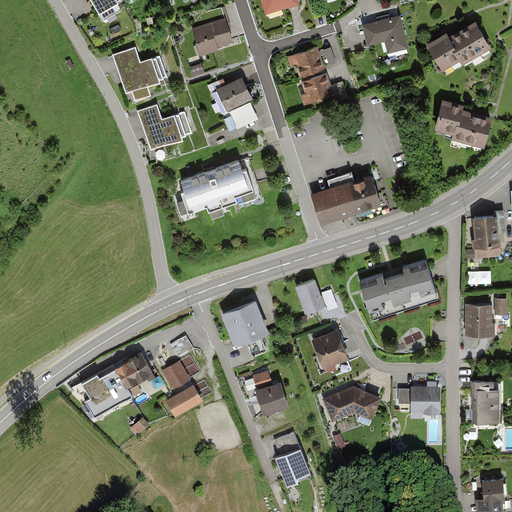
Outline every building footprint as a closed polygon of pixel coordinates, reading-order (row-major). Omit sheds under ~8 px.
[(92,0),(101,13),(124,0),(92,0)] [(262,0),(267,13),(299,3),(298,0),(262,0)] [(401,16),(363,24),(368,45),(386,42),(388,53),(408,49),(401,16)] [(227,19),(192,30),(199,53),(235,42),(227,19)] [(460,60),(464,66),(493,48),(477,21),(451,37),(448,31),(429,43),(445,69),(460,60)] [(135,46),(114,54),(128,90),(167,76),(160,55),(141,62),(135,46)] [(324,68),(317,46),(291,55),(299,77),(324,68)] [(190,67),(193,77),(205,74),(201,63),(190,67)] [(334,97),(326,74),(301,82),(309,106),(334,97)] [(218,88),(228,110),(254,98),(243,76),(218,88)] [(405,88),(393,92),(398,106),(410,102),(405,88)] [(454,134),(453,141),(486,150),(494,119),(464,112),(466,106),(444,100),(437,130),(454,134)] [(230,113),(237,129),(259,119),(252,103),(230,113)] [(157,104),(139,110),(152,147),(193,133),(185,111),(163,119),(157,104)] [(248,158),(180,181),(194,220),(262,197),(248,158)] [(312,194),(321,221),(381,202),(372,176),(355,182),(352,172),(328,179),(331,189),(312,194)] [(501,215),(474,217),(478,257),(505,254),(501,215)] [(357,278),(369,315),(436,293),(424,257),(357,278)] [(492,281),(492,268),(470,270),(470,282),(492,281)] [(315,278),(296,285),(306,312),(326,305),(328,310),(338,307),(331,288),(321,292),(315,278)] [(509,314),(509,296),(499,296),(499,314),(509,314)] [(257,298),(222,313),(236,347),(271,332),(257,298)] [(495,303),(466,304),(467,336),(496,336),(495,303)] [(339,328),(312,339),(324,369),(350,358),(339,328)] [(171,345),(179,358),(194,348),(186,336),(171,345)] [(142,353),(95,378),(108,404),(156,379),(142,353)] [(179,360),(161,370),(172,389),(190,379),(179,360)] [(256,387),(266,414),(291,406),(281,378),(256,387)] [(499,380),(477,380),(478,425),(499,424),(499,380)] [(166,400),(175,416),(204,400),(195,384),(166,400)] [(440,386),(400,387),(400,411),(441,410),(440,386)] [(381,398),(354,387),(324,399),(333,421),(354,412),(372,420),(381,398)] [(131,426),(137,434),(147,427),(141,419),(131,426)] [(341,434),(333,437),(338,449),(347,446),(341,434)] [(295,448),(279,455),(290,485),(307,478),(295,448)] [(484,499),(505,497),(503,478),(483,480),(484,499)] [(506,511),(505,497),(484,499),(477,500),(478,511),(506,511)]
